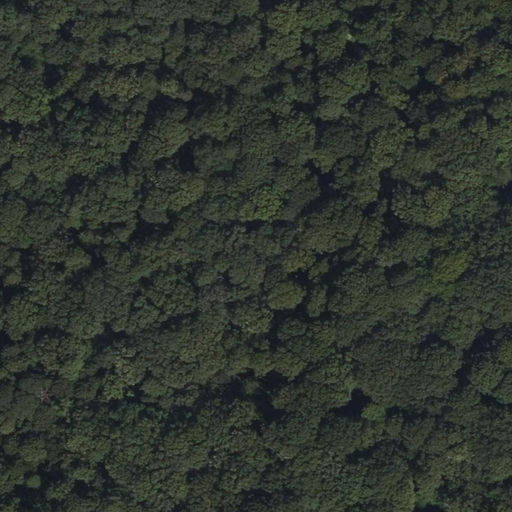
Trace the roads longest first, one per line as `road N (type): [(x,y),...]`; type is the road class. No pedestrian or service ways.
road 1 (track): [(23,0),(47,40),(88,186),(104,283),(130,358),(134,392),(112,468),(215,435),(511,116)]
road 2 (track): [(314,511),(220,430)]
